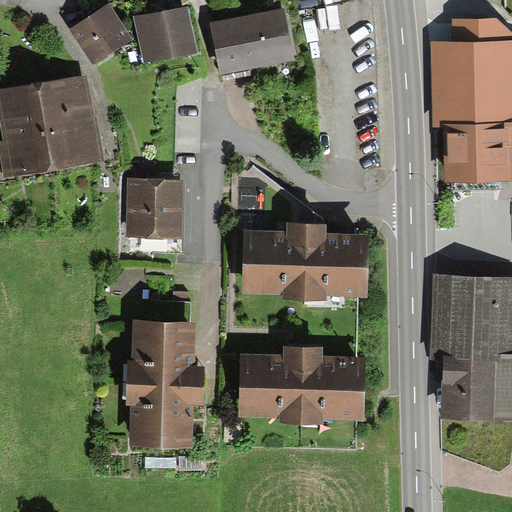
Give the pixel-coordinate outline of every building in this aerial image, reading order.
[(110,0),(104,0),(69,23),(93,59),(132,33),(110,0)] [(187,0),(181,0),(134,11),(144,56),(198,44),(187,0)] [(282,2),(211,17),(221,67),(293,52),(282,2)] [(432,120),(444,120),(443,116),(511,113),(511,33),(511,34),(511,11),(452,12),(452,34),(430,35),(432,120)] [(0,137),(0,150),(3,172),(106,155),(98,110),(95,111),(88,67),(0,80),(0,119),(3,137),(0,137)] [(511,113),(443,116),(444,120),(445,174),(511,172),(511,113)] [(182,174),(128,174),(128,230),(182,230),(182,174)] [(287,223),(245,223),(243,285),(285,286),(285,289),(327,290),(327,286),(367,287),(368,226),(328,225),(328,213),(287,212),(287,223)] [(445,353),(442,410),(511,412),(511,272),(437,269),(432,352),(445,353)] [(194,313),(136,312),(135,352),(128,352),(127,394),(134,394),(133,433),(191,435),(192,390),(201,390),(202,350),(193,350),(194,313)] [(284,346),(241,346),(240,408),(282,409),(282,412),(324,413),(324,410),(364,411),(365,349),(325,348),(325,336),(284,335),(284,346)]
